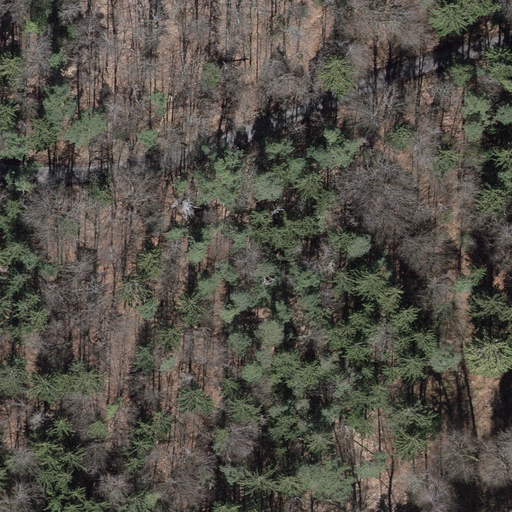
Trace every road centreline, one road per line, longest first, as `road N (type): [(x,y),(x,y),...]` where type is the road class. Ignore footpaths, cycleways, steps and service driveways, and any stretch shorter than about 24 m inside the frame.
road 1 (residential): [(0,170),(70,176),(195,152),(425,63),(511,42)]
road 2 (track): [(389,511),(511,382)]
